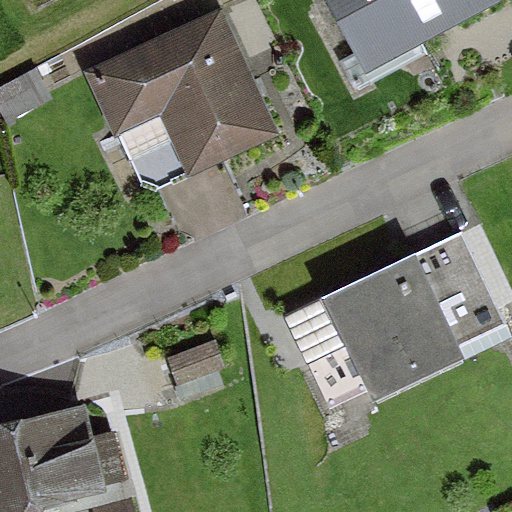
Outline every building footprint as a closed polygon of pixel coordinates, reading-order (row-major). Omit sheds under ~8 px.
[(407,29),(413,40),(488,0),(323,0),(354,57),(407,29)] [(214,18),(88,75),(135,179),(152,185),(266,133),(214,18)] [(423,278),(412,254),(319,299),(363,390),(500,325),(468,256),(423,278)] [(219,369),(210,342),(164,358),(173,385),(219,369)] [(0,510),(97,488),(79,412),(0,429),(0,510)]
